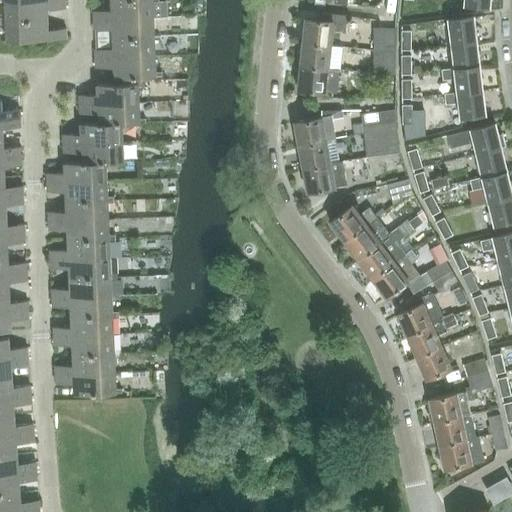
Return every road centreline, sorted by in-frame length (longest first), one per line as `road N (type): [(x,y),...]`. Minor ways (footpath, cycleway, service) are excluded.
road 1 (residential): [(421,511),(392,384),(368,329),(291,224),(268,175),(264,120),(276,0)]
road 2 (residential): [(50,511),(26,65)]
